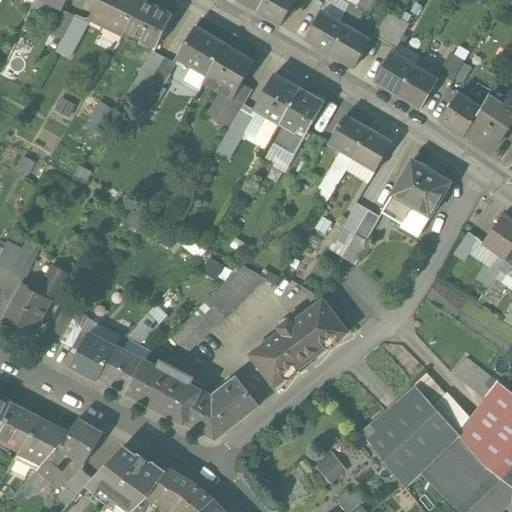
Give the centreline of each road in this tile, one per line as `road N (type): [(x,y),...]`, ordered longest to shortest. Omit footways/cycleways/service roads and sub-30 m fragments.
road 1 (residential): [(210,465),(394,321),(486,174)]
road 2 (residential): [(203,2),(486,174)]
road 3 (residential): [(210,465),(0,357)]
